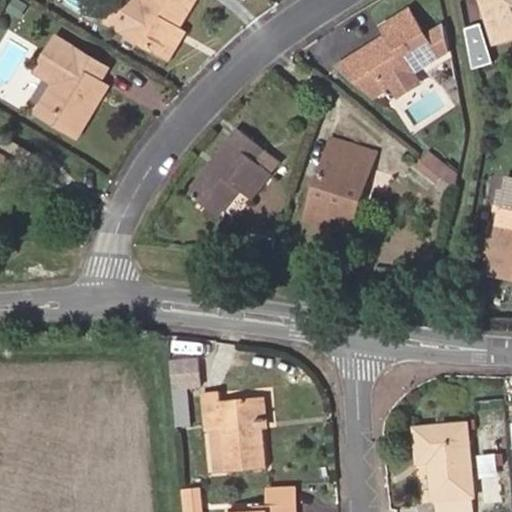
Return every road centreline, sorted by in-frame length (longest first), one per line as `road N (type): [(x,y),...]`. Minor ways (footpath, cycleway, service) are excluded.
road 1 (residential): [(109,301),(114,236),(165,146),(225,77),(327,0)]
road 2 (tertiary): [(353,332),(258,313),(109,301)]
road 3 (residential): [(363,511),(353,332)]
road 4 (tertiary): [(511,350),(353,332)]
